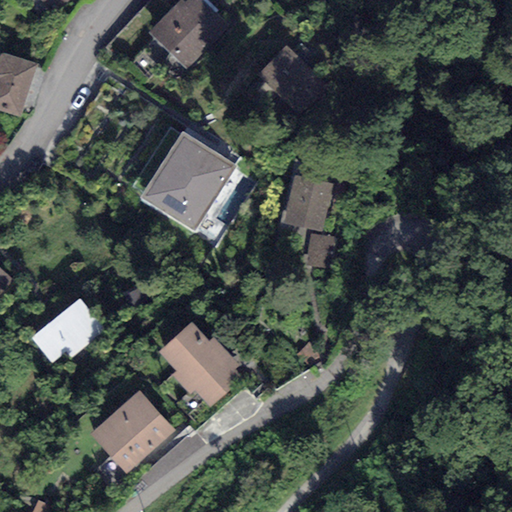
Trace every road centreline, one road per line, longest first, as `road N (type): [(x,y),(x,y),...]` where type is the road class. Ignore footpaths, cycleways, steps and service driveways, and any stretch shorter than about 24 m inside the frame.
road 1 (residential): [(126,511),(355,334),(383,232),(417,236),(444,282),(267,511)]
road 2 (residential): [(0,171),(119,0)]
